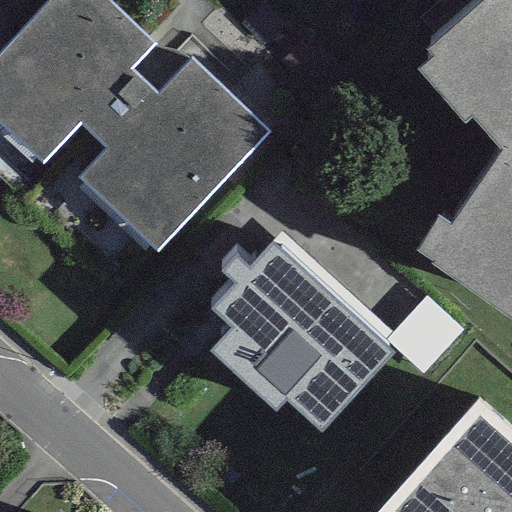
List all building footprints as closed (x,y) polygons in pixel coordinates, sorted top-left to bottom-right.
[(154,50),(100,0),(50,0),(0,54),(0,130),(44,171),(82,131),(104,151),(76,181),(158,257),(272,135),(192,60),(158,97),(132,73),(154,50)] [(511,0),(493,0),(426,58),(432,66),(418,77),(464,130),(471,125),(501,159),(450,233),(436,224),(419,258),(433,269),(431,272),(511,328),(511,0)] [(279,264),(269,255),(258,267),(255,264),(250,269),(238,258),(224,272),(235,283),(212,308),(234,329),(223,341),(319,428),(385,356),(281,262),(279,264)] [(511,511),(511,445),(474,413),(386,511),(511,511)] [(70,511),(60,503),(52,511),(70,511)]
